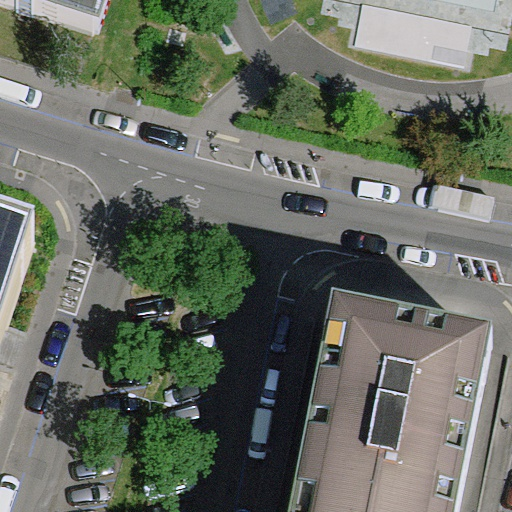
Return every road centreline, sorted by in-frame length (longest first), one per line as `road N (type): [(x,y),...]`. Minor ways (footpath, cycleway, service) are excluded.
road 1 (residential): [(33,511),(147,174)]
road 2 (residential): [(277,215),(223,511)]
road 3 (residential): [(511,255),(277,215)]
road 4 (residential): [(147,174),(0,124)]
road 5 (residential): [(277,215),(147,174)]
